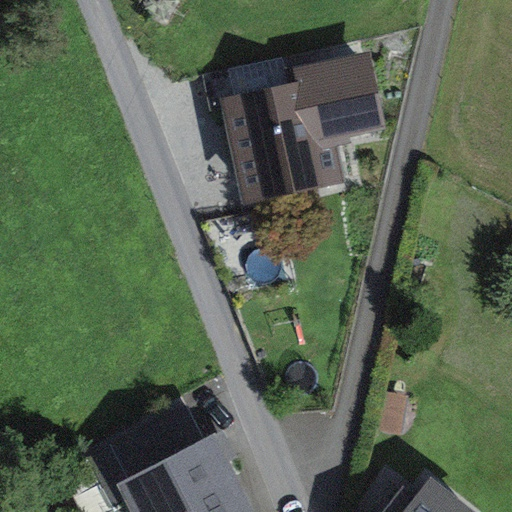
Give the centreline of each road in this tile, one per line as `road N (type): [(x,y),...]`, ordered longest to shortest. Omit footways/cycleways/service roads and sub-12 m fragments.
road 1 (residential): [(441,0),(349,408),(322,447),(281,479)]
road 2 (residential): [(281,479),(93,0)]
